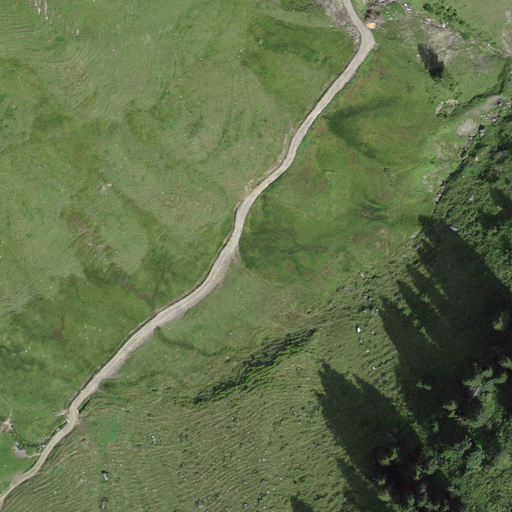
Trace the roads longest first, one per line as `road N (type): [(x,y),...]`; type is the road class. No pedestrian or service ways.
road 1 (track): [(344,0),(366,42),(249,200),(209,282),(142,332),(74,409),(72,422)]
road 2 (track): [(72,422),(34,473),(0,501)]
